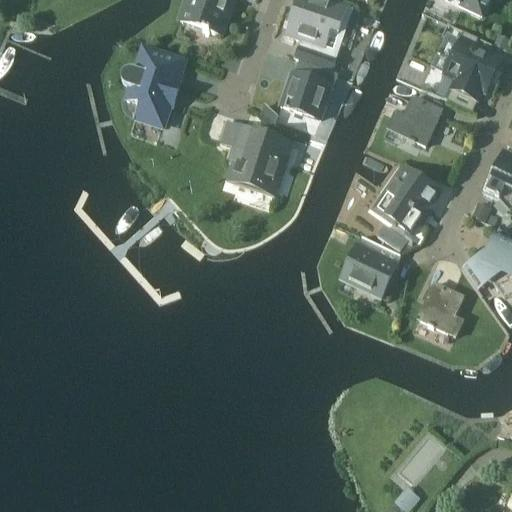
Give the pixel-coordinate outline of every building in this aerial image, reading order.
[(190,0),(182,25),(220,38),(233,0),(190,0)] [(340,37),(348,11),(333,6),(335,0),(323,0),(322,2),(315,0),(300,0),(288,39),(325,51),(331,34),(340,37)] [(444,0),(444,1),(482,19),(490,0),(444,0)] [(445,41),(432,71),(445,77),(444,79),(455,84),(451,92),(454,93),(449,104),(473,115),(482,97),(486,99),(502,63),(474,50),(478,42),(464,35),(458,47),(445,41)] [(509,46),(497,41),(494,47),(506,53),(509,46)] [(332,77),(337,64),(300,51),(295,65),(332,77)] [(122,84),(124,87),(128,90),(132,91),(128,105),(128,111),(131,116),(135,120),(163,129),(183,66),(144,54),(138,74),(133,72),(129,72),(125,73),(122,76),(121,80),(122,84)] [(312,121),(320,124),(332,91),(292,77),(281,109),(312,119),(312,121)] [(404,121),(396,117),(389,133),(426,150),(442,115),(413,101),(404,121)] [(434,102),(431,108),(441,112),(443,107),(434,102)] [(265,107),(261,118),(275,129),(279,119),(265,107)] [(250,135),(243,155),(237,152),(237,150),(236,149),(242,132),(226,127),(220,143),(222,147),(234,150),(235,152),(232,163),(233,163),(234,169),(230,182),(233,188),(251,194),(273,201),(275,195),(291,148),(250,135)] [(511,165),(502,160),(485,196),(500,203),(510,214),(511,211),(511,165)] [(403,172),(376,212),(413,237),(440,197),(403,172)] [(478,208),(473,220),(484,225),(490,213),(478,208)] [(384,230),(377,240),(400,256),(407,246),(384,230)] [(496,238),(486,260),(482,258),(479,266),(480,274),(484,281),(491,286),(497,295),(511,284),(511,239),(505,237),(503,242),(496,238)] [(372,297),(380,301),(400,260),(362,241),(343,281),(372,295),(372,297)] [(435,287),(418,323),(455,341),(463,325),(455,321),(464,301),(435,287)] [(399,506),(401,508),(405,511),(409,511),(418,502),(409,494),(399,506)]
